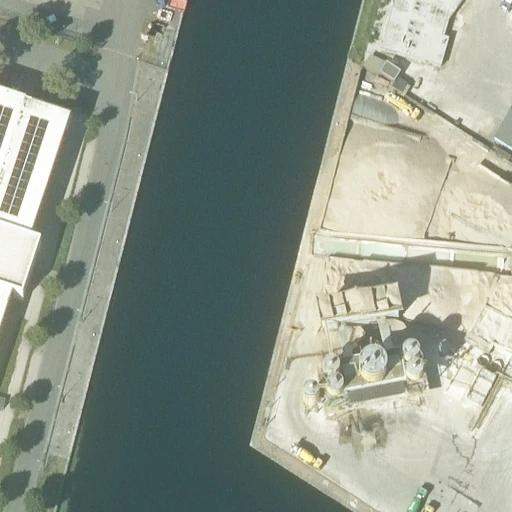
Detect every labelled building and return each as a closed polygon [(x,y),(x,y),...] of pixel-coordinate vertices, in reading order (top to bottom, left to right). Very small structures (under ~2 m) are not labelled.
[(441,30),(444,31),(451,10),(452,10),(453,11),(461,0),(397,0),(383,48),(442,66),(450,39),(440,35),(441,30)] [(364,70),(380,76),(386,66),(370,59),(364,70)] [(402,76),(387,67),(381,77),(395,86),(402,76)] [(0,336),(12,300),(22,303),(40,248),(30,245),(70,123),(25,108),(25,107),(0,98),(0,336)] [(511,112),(494,141),(511,152),(511,112)] [(315,310),(320,339),(403,322),(397,294),(315,310)] [(357,370),(320,377),(327,414),(346,410),(349,410),(350,414),(403,404),(403,400),(405,399),(424,396),(424,393),(422,393),(419,379),(421,378),(421,376),(418,376),(416,361),(418,361),(417,358),(398,362),(383,365),(381,365),(381,367),(357,371),(357,370)]
